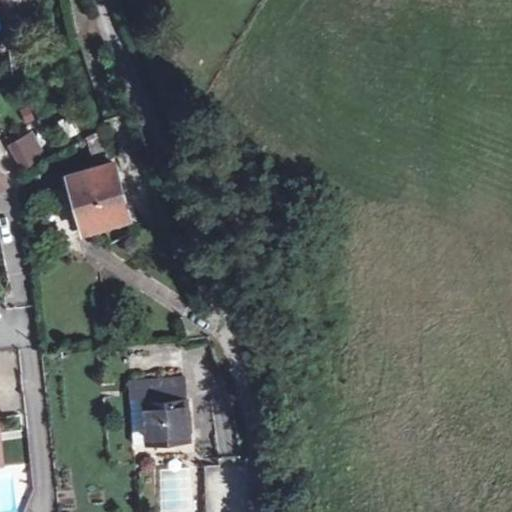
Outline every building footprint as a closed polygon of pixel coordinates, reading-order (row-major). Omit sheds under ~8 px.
[(21,0),(0,0),(0,1),(2,1),(12,77),(32,74),(21,0)] [(103,127),(85,138),(92,164),(112,159),(103,127)] [(30,135),(16,143),(31,169),(45,161),(30,135)] [(16,143),(12,145),(27,171),(31,169),(16,143)] [(113,163),(69,176),(84,232),(129,219),(113,163)] [(184,376),(129,380),(130,398),(148,397),(148,403),(145,403),(147,432),(148,443),(189,440),(184,376)] [(148,397),(130,398),(133,433),(147,432),(145,403),(148,403),(148,397)] [(220,511),(220,465),(205,465),(206,511),(220,511)]
